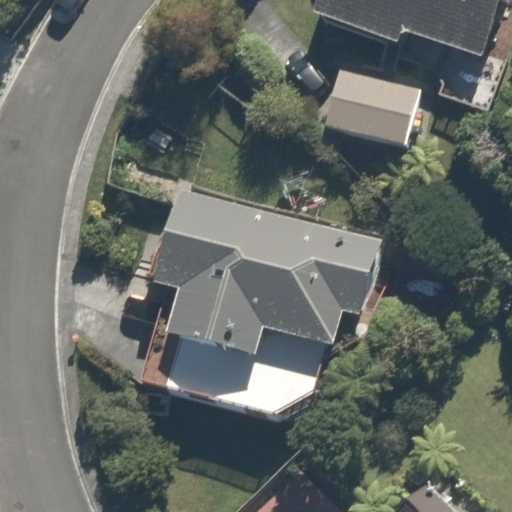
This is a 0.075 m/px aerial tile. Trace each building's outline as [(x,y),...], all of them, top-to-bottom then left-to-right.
[(511,0),(340,0),(329,33),(418,65),(424,50),(494,76),(511,25),(511,0)] [(442,104),(343,79),(326,146),(425,171),(442,104)] [(270,439),(315,427),(330,375),(345,380),(360,330),(384,338),(405,265),(187,201),(154,313),(186,322),(161,408),(270,439)] [(261,511),(340,511),(303,472),(261,511)] [(456,511),(442,498),(428,511),(456,511)]
